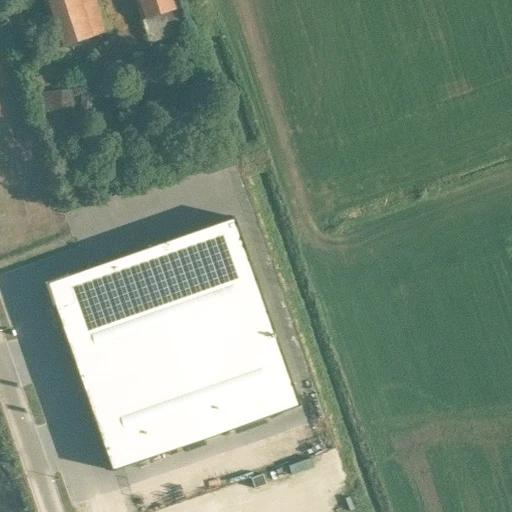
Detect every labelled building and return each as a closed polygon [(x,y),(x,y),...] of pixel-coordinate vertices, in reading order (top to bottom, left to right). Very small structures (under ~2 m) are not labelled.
[(43,0),(58,47),(107,32),(97,0),(43,0)] [(135,0),(149,44),(183,33),(173,0),(135,0)] [(74,130),(71,90),(40,92),(43,132),(74,130)] [(155,130),(159,142),(166,139),(161,127),(155,130)] [(98,155),(99,182),(123,181),(122,154),(98,155)] [(234,217),(85,269),(68,275),(67,273),(66,274),(66,275),(66,276),(46,283),(53,302),(52,303),(51,304),(52,305),(53,305),(111,471),(122,467),(300,405),(234,217)]
